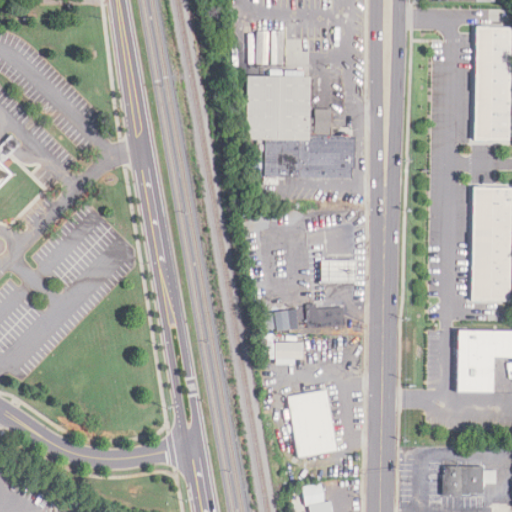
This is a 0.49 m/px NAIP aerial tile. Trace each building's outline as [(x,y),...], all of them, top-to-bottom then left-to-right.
[(473,27),(511,27),(511,66),(510,144),(471,143),(473,27)] [(245,140),(263,140),(262,178),(352,178),(352,136),(308,135),(308,77),(246,76),(245,140)] [(330,109),(314,109),(314,132),(331,132),(330,109)] [(0,148),(12,136),(21,146),(1,166),(12,176),(0,188),(0,148)] [(470,187),(511,187),(511,301),(468,301),(470,187)] [(320,282),(355,282),(355,260),(320,260),(320,282)] [(344,326),(343,307),(315,308),(315,304),(306,304),(307,327),(344,326)] [(275,331),(297,329),(296,310),(274,311),(275,331)] [(260,330),(275,328),(272,313),(258,315),(260,330)] [(496,394),(496,359),(511,359),(511,331),(461,331),(460,394),(496,394)] [(273,359),(273,334),(260,334),(259,359),(273,359)] [(300,342),(274,343),(274,363),(301,362),(300,342)] [(325,391),(299,395),(297,385),(286,387),(296,458),(334,452),(325,391)] [(440,467),(440,495),(482,495),(482,484),(494,484),(494,468),(440,467)] [(306,511),(331,511),(330,501),(323,502),(321,484),(304,486),(306,511)]
